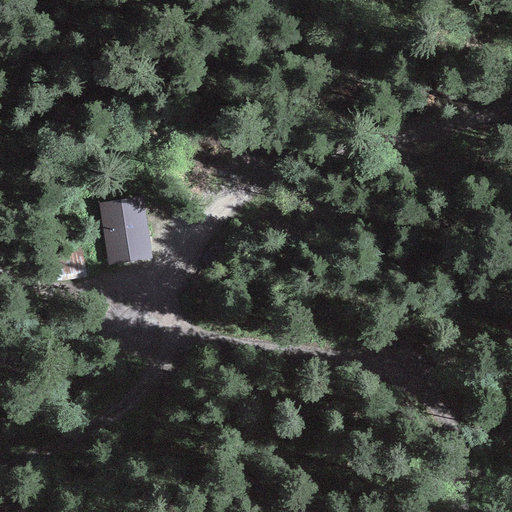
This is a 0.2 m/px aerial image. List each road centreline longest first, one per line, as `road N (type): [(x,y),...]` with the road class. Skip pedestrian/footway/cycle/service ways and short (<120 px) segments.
road 1 (track): [(0,469),(79,436),(145,385),(162,356),(168,291),(199,235),(258,181),(291,166),(511,115)]
road 2 (track): [(107,317),(168,291),(192,323),(215,336),(346,356),(428,386),(449,411),(457,445),(457,511)]
road 3 (track): [(162,356),(166,409),(128,454),(2,511)]
